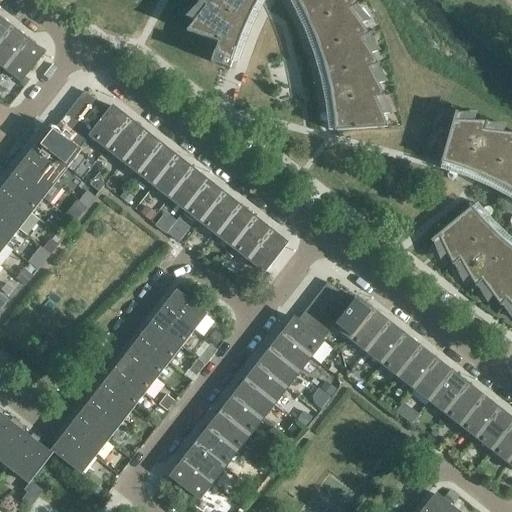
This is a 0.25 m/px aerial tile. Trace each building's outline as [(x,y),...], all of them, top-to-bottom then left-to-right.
[(254,9),(258,0),(201,0),(200,2),(199,2),(198,3),(207,7),(188,31),(187,31),(187,32),(218,43),(211,63),(229,69),(229,70),(230,70),(240,40),(242,34),(251,15),(254,9)] [(378,64),(361,39),(370,36),(369,34),(350,10),(359,6),(358,4),(357,5),(353,0),(296,0),(303,12),(306,18),(314,36),(317,43),(323,62),(325,68),(330,88),(331,94),(334,115),(334,121),(335,132),(336,132),(336,131),(388,128),(388,126),(387,126),(376,98),(384,97),(384,95),(370,68),(378,66),(378,64)] [(0,42),(12,28),(0,18),(0,42)] [(0,65),(5,69),(27,40),(12,28),(0,42),(0,65)] [(21,82),(44,53),(27,40),(5,69),(21,82)] [(109,112),(87,94),(79,104),(102,122),(109,112)] [(102,122),(79,104),(72,114),(94,131),(102,122)] [(106,149),(129,120),(113,107),(109,112),(102,122),(94,131),(90,136),(106,149)] [(94,131),(72,114),(64,123),(87,141),(90,136),(94,131)] [(122,161),(145,132),(129,120),(106,149),(122,161)] [(511,134),(484,131),(488,123),(486,122),(486,123),(453,121),(441,162),(441,163),(455,167),(480,176),(505,188),(511,192),(511,134)] [(87,141),(64,123),(57,133),(79,150),(87,141)] [(79,150),(57,133),(51,128),(38,144),(68,167),(80,151),(79,150)] [(138,174),(161,144),(145,132),(122,161),(138,174)] [(68,167),(38,144),(26,160),(55,183),(68,167)] [(154,186),(176,157),(161,144),(138,174),(154,186)] [(170,198),(192,169),(176,157),(154,186),(170,198)] [(55,183),(26,160),(14,176),(43,199),(55,183)] [(185,211),(208,182),(192,169),(170,198),(185,211)] [(43,199),(14,176),(1,192),(31,214),(43,199)] [(201,223),(224,194),(208,182),(185,211),(201,223)] [(31,214),(1,192),(0,193),(0,216),(18,230),(31,214)] [(217,235),(240,206),(224,194),(201,223),(217,235)] [(233,248),(255,219),(240,206),(217,235),(233,248)] [(511,248),(503,241),(498,236),(484,222),(479,217),(471,207),(470,207),(471,208),(438,235),(452,264),(452,265),(453,266),(460,260),(475,286),(476,287),(482,281),(500,305),(500,306),(501,307),(507,299),(511,305),(511,248)] [(18,230),(0,216),(0,241),(6,246),(18,230)] [(248,260),(271,231),(255,219),(233,248),(248,260)] [(265,273),(287,243),(271,231),(248,260),(265,273)] [(353,302),(330,285),(322,295),(345,312),(353,302)] [(206,315),(177,292),(164,308),(193,331),(206,315)] [(345,312),(322,295),(315,304),(338,322),(345,312)] [(350,340),(373,310),(356,298),(353,302),(345,312),(338,322),(334,327),(350,340)] [(338,322),(315,304),(308,314),(330,331),(334,327),(338,322)] [(193,331),(164,308),(152,324),(181,347),(193,331)] [(366,352),(389,323),(373,310),(350,340),(366,352)] [(330,331),(308,314),(300,323),(323,341),(330,331)] [(323,341),(300,323),(295,319),(282,335),(311,358),(324,341),(323,341)] [(382,364),(404,335),(389,323),(366,352),(382,364)] [(181,347),(152,324),(139,340),(169,363),(181,347)] [(311,358),(282,335),(270,351),(299,373),(311,358)] [(397,377),(420,347),(404,335),(382,364),(397,377)] [(169,363),(139,340),(127,356),(156,378),(169,363)] [(413,389),(436,360),(420,347),(397,377),(413,389)] [(299,373),(270,351),(257,366),(286,389),(299,373)] [(156,378),(127,356),(115,371),(144,394),(156,378)] [(429,401),(452,372),(436,360),(413,389),(429,401)] [(286,389),(257,366),(245,382),(274,405),(286,389)] [(144,394),(115,371),(102,387),(132,410),(144,394)] [(445,414),(467,384),(452,372),(429,401),(445,414)] [(274,405),(245,382),(232,398),(262,421),(274,405)] [(460,426),(483,397),(467,384),(445,414),(460,426)] [(132,410),(102,387),(90,403),(119,426),(132,410)] [(476,438),(499,409),(483,397),(460,426),(476,438)] [(262,421),(232,398),(220,414),(249,437),(262,421)] [(119,426),(90,403),(78,419),(107,441),(119,426)] [(0,435),(10,423),(9,423),(0,415),(0,409),(0,408),(0,435)] [(492,451),(511,425),(511,419),(499,409),(476,438),(492,451)] [(249,437),(220,414),(208,429),(237,452),(249,437)] [(30,439),(29,439),(17,429),(20,425),(13,419),(9,423),(10,423),(0,435),(0,461),(7,467),(30,439)] [(107,441),(78,419),(65,434),(95,457),(107,441)] [(508,463),(511,457),(511,425),(492,451),(508,463)] [(237,452),(208,429),(195,445),(225,468),(237,452)] [(28,484),(54,451),(82,474),(95,457),(65,434),(49,455),(37,445),(40,441),(32,435),(29,439),(30,439),(7,467),(28,484)] [(225,468),(195,445),(183,461),(212,484),(225,468)] [(212,484),(183,461),(170,477),(200,500),(212,484)] [(457,511),(437,495),(436,495),(423,511),(424,511),(457,511)]
